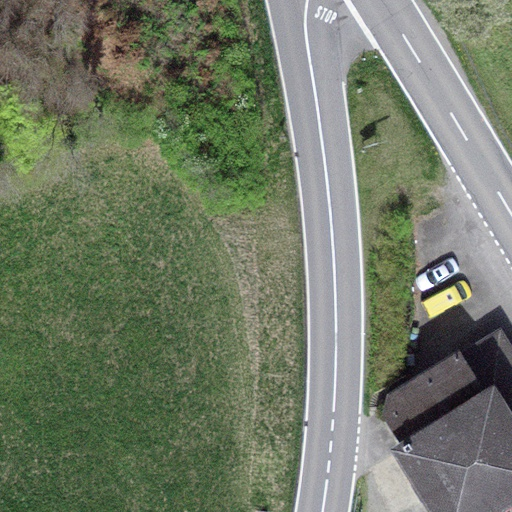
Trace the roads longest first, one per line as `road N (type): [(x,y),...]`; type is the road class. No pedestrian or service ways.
road 1 (secondary): [(305,0),(337,328),(321,511)]
road 2 (secondary): [(378,0),(511,218)]
